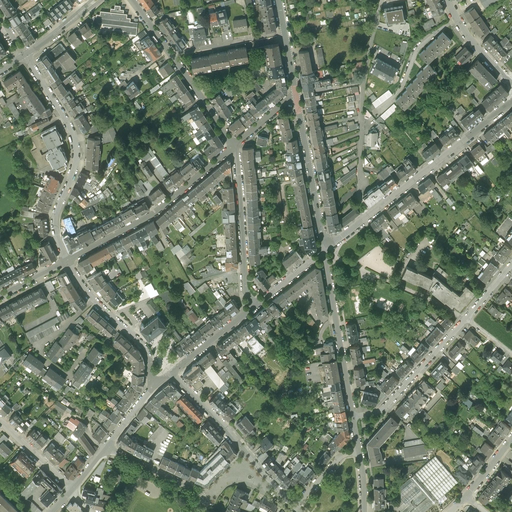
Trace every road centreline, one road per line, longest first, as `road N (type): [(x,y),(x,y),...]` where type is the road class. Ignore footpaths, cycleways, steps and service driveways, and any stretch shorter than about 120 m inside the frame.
road 1 (residential): [(511,101),(325,250)]
road 2 (residential): [(24,54),(76,145),(54,221),(67,260)]
road 3 (residential): [(233,147),(150,214),(67,260)]
road 4 (residential): [(381,0),(362,83),(359,197)]
road 5 (residential): [(172,372),(294,506)]
road 6 (residential): [(352,417),(325,250)]
road 7 (residential): [(255,305),(245,291),(233,147)]
road 8 (residential): [(325,250),(296,99)]
road 9 (residential): [(352,417),(385,406),(465,318)]
road 10 (residential): [(204,511),(198,492),(106,447)]
